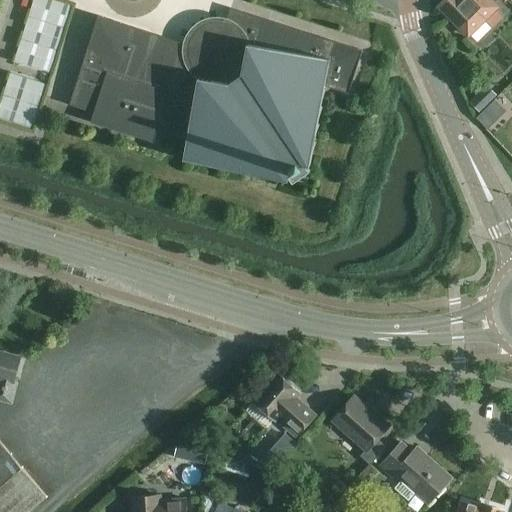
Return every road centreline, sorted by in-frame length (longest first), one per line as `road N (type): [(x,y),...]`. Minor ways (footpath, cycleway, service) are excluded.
road 1 (secondary): [(505,321),(391,336),(314,325),(0,231)]
road 2 (residential): [(511,247),(409,24),(407,2)]
